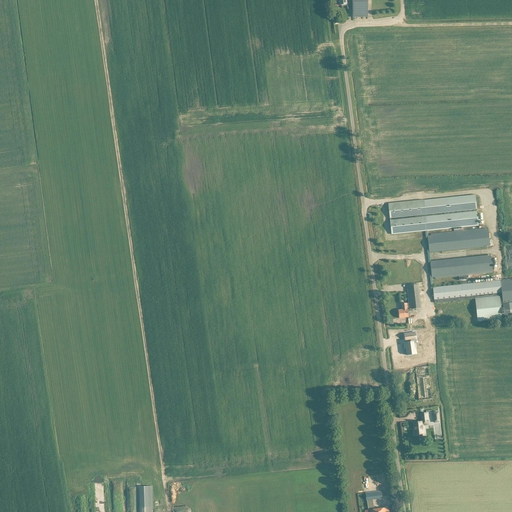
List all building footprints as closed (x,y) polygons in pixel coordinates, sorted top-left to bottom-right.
[(338,0),(340,5),(347,4),(346,1),(352,1),(353,18),(368,17),(367,0),(338,0)] [(422,200),(388,204),(391,234),(453,228),(461,227),(478,225),(478,221),(480,221),(480,216),(477,216),(475,195),(422,201),(422,200)] [(431,236),(428,237),(429,252),(434,252),(490,246),(488,230),(485,231),(485,229),(462,231),(461,227),(453,228),(454,232),(430,234),(431,236)] [(431,261),(430,262),(432,277),(435,277),(435,279),(459,276),(459,281),(467,280),(467,276),(493,273),(492,271),(492,266),(494,266),(494,261),(492,262),(491,255),(437,261),(432,261),(431,261)] [(463,284),(433,287),(434,301),(435,303),(475,299),(477,321),(504,318),(511,317),(511,279),(500,280),(493,281),(468,283),(468,282),(466,282),(466,281),(462,281),(463,284)] [(402,310),(398,310),(399,318),(408,317),(407,309),(409,309),(410,310),(421,308),(418,285),(407,286),(409,304),(407,304),(407,303),(406,303),(401,304),(402,310)] [(412,341),(401,342),(402,348),(404,347),(404,354),(415,353),(414,347),(413,347),(412,341)] [(428,365),(415,367),(419,401),(424,400),(432,399),(428,365)] [(425,437),(424,422),(428,422),(427,413),(420,414),(421,422),(413,423),(414,435),(420,434),(420,437),(420,438),(421,439),(423,439),(424,439),(425,438),(425,437)] [(152,486),(139,487),(140,507),(139,511),(152,511),(153,506),(152,486)] [(381,491),(365,493),(366,501),(367,500),(368,510),(365,510),(365,511),(393,511),(393,507),(388,508),(388,507),(374,509),(373,500),(382,499),(381,491)]
